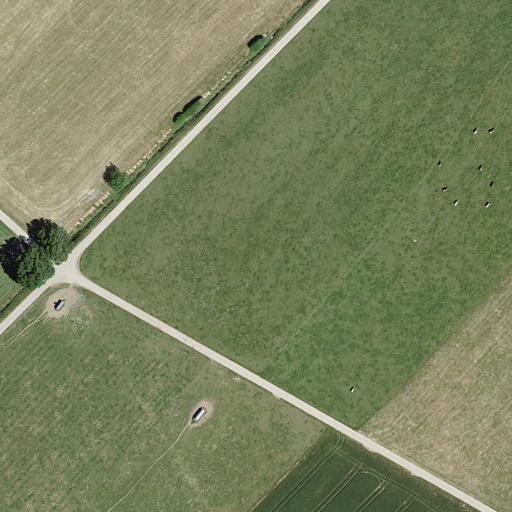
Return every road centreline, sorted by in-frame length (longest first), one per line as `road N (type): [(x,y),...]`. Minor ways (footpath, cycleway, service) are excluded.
road 1 (track): [(489,511),(61,267)]
road 2 (tertiary): [(61,267),(325,0)]
